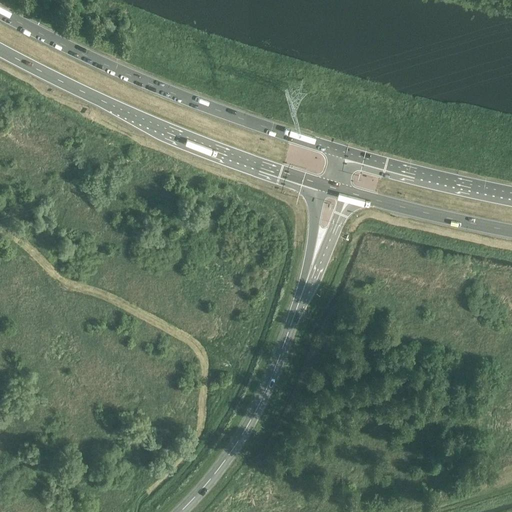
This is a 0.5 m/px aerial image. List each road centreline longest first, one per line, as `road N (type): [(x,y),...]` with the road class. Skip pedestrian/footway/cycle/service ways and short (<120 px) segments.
road 1 (trunk): [(344,152),(149,85),(0,13)]
road 2 (trunk): [(0,49),(186,138),(324,185)]
road 3 (secondary): [(182,511),(254,417),(312,267)]
road 4 (trunk): [(511,192),(344,152)]
road 5 (trunk): [(345,192),(511,231)]
